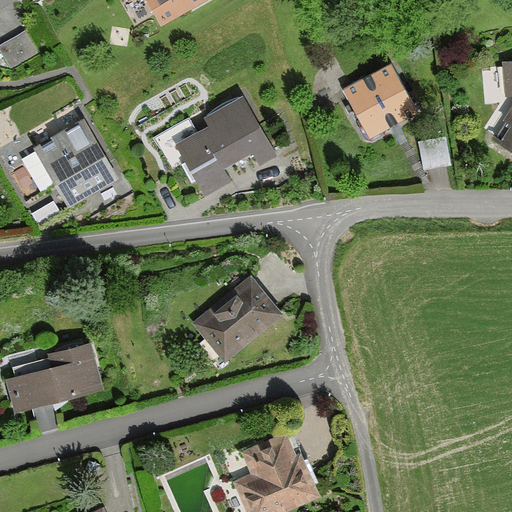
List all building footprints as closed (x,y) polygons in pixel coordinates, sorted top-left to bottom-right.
[(149,0),(164,26),(208,0),(149,0)] [(15,69),(45,52),(33,31),(3,47),(15,69)] [(511,57),(504,58),(508,112),(502,121),(509,126),(496,142),(511,153),(511,57)] [(371,139),(419,110),(390,62),(342,91),(371,139)] [(206,197),(280,153),(244,93),(205,115),(211,125),(175,146),(206,197)] [(36,147),(71,207),(122,178),(87,117),(36,147)] [(423,169),(454,163),(448,129),(416,135),(423,169)] [(196,323),(226,362),(285,315),(255,277),(196,323)] [(17,411),(103,389),(91,340),(5,361),(17,411)] [(301,451),(296,454),(285,432),(244,452),(254,474),(236,482),(249,511),(279,511),(321,492),(301,451)]
